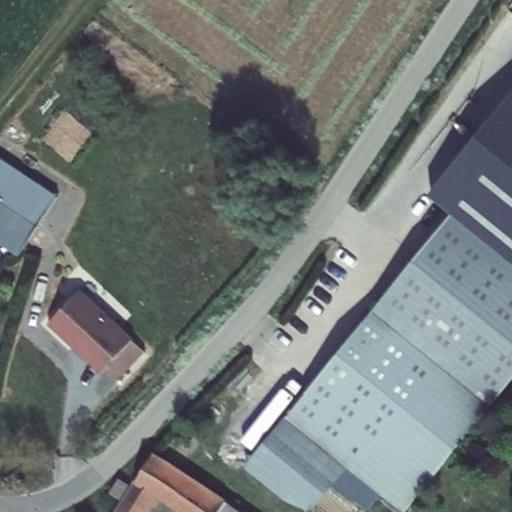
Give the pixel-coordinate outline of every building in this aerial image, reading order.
[(511,92),(433,189),(456,208),(511,253),(511,92)] [(0,157),(0,199),(39,225),(57,195),(0,157)] [(39,225),(0,199),(0,241),(20,254),(39,225)] [(511,253),(456,208),(286,414),(344,461),(383,493),(405,510),(511,376),(511,253)] [(75,281),(45,317),(101,364),(104,360),(131,327),(75,281)] [(142,336),(131,327),(104,360),(115,369),(142,336)] [(344,461),(286,414),(246,463),(304,511),(332,476),(344,461)] [(155,444),(111,511),(149,511),(162,492),(191,511),(231,511),(237,505),(155,444)] [(370,508),(383,493),(344,461),(332,476),(370,508)] [(122,470),(112,485),(122,491),(132,476),(122,470)]
